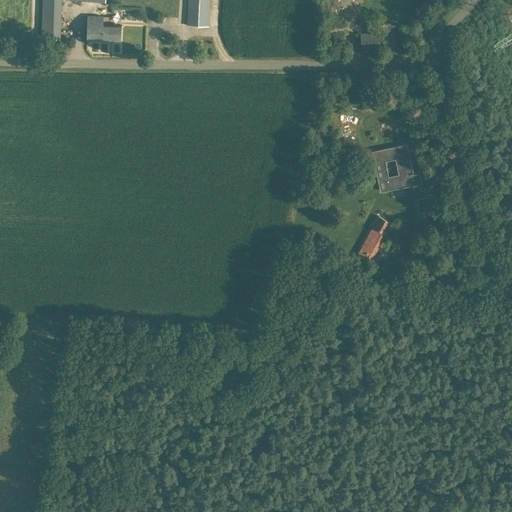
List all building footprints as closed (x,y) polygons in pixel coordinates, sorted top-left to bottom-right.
[(42,0),(42,38),(60,38),(61,0),(94,0),(106,1),(106,0),(42,0)] [(209,0),(189,0),(188,25),(208,26),(209,0)] [(88,15),(87,39),(121,41),(121,25),(103,24),(103,16),(88,15)] [(394,32),(360,33),(361,48),(395,46),(394,32)] [(399,178),(383,182),(386,194),(410,188),(407,176),(406,177),(405,174),(411,172),(407,157),(405,158),(403,149),(371,156),(374,167),(395,162),(399,178)] [(433,222),(429,197),(413,199),(418,225),(426,223),(433,222)] [(376,229),(361,256),(370,261),(392,223),(379,215),(372,227),(376,229)]
